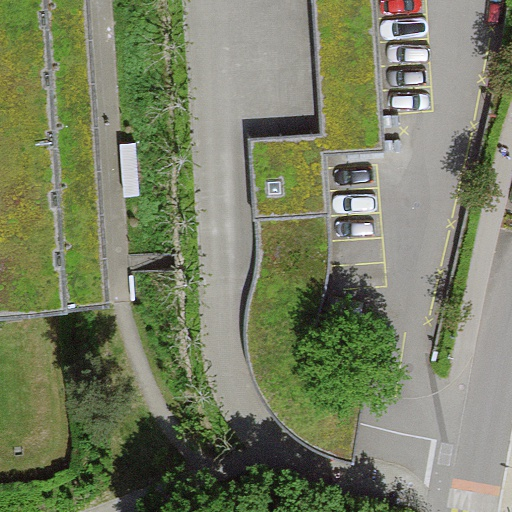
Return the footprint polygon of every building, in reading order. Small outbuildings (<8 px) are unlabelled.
[(90,0),(0,0),(0,18),(92,11),(90,0)] [(313,0),(322,126),(248,131),(254,213),(330,208),(326,148),(380,144),(370,0),(313,0)] [(92,11),(0,18),(0,80),(96,74),(92,11)] [(96,74),(0,80),(0,143),(101,136),(96,74)] [(101,136),(0,143),(0,206),(105,199),(101,136)] [(105,199),(0,206),(0,269),(110,261),(105,199)] [(330,208),(254,213),(256,263),(245,305),(245,349),(261,397),(291,430),(325,450),(355,460),(366,386),(335,374),(313,343),(317,306),(327,269),(330,208)] [(110,261),(0,269),(0,305),(2,332),(115,324),(110,261)]
